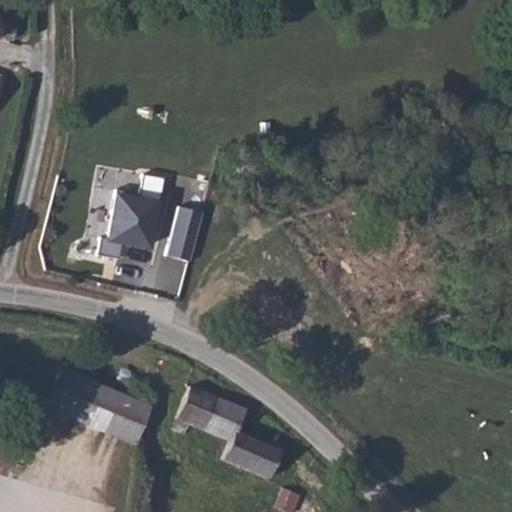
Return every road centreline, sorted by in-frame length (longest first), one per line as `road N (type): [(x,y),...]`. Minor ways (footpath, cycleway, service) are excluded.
road 1 (unclassified): [(0,292),(101,313),(200,347),(292,413),(394,511)]
road 2 (unclassified): [(0,292),(51,69),(46,0)]
